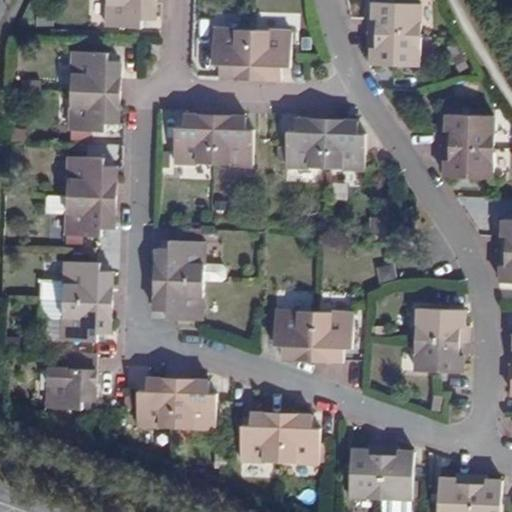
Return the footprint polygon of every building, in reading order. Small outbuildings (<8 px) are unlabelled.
[(153,19),(159,19),(159,0),(109,0),(108,27),(145,28),(145,19),(153,19)] [(373,32),(424,35),(426,3),(402,2),(394,2),(379,0),(378,16),(374,16),(373,32)] [(145,28),(153,28),(153,19),(145,19),(145,28)] [(225,76),(256,77),(257,29),(217,28),(216,63),(226,64),(225,71),(225,76)] [(286,65),(296,66),(296,30),(257,29),(256,77),(286,78),(286,74),(286,65)] [(399,64),(423,66),(424,35),(373,32),(372,46),(377,46),(376,63),(391,64),(399,64)] [(74,92),(122,94),(123,64),(119,64),(111,64),(111,54),(75,53),(74,92)] [(216,71),(225,71),(226,64),(216,63),(216,71)] [(286,74),(295,74),(296,66),(286,65),(286,74)] [(117,125),(121,125),(122,94),(74,92),(72,132),(108,134),(109,125),(117,125)] [(178,163),(218,164),(219,116),(188,115),(188,118),(188,127),(179,127),(178,163)] [(446,146),(498,148),(499,116),(475,115),(468,115),(452,115),(451,131),(447,130),(446,146)] [(218,164),(258,165),(259,130),(249,129),(250,121),(250,116),(219,116),(218,164)] [(179,127),(188,127),(188,118),(179,118),(179,127)] [(290,167),(330,168),(331,119),(302,119),(301,123),(301,131),(291,130),(290,167)] [(330,168),(369,169),(370,134),(361,133),(362,125),(362,120),(331,119),(330,168)] [(249,129),(259,130),(259,121),(250,121),(249,129)] [(291,130),(301,131),(301,123),(291,122),(291,130)] [(108,134),(116,134),(117,125),(109,125),(108,134)] [(361,133),(370,134),(370,125),(362,125),(361,133)] [(473,178),(498,179),(498,148),(446,146),(446,161),(450,161),(449,177),(465,178),(473,178)] [(69,196),(117,198),(118,167),(114,167),(107,167),(106,157),(70,156),(69,196)] [(112,227),(116,227),(117,198),(69,196),(68,235),(103,237),(104,227),(112,227)] [(502,250),(511,250),(511,218),(507,218),(507,235),(502,235),(502,250)] [(103,237),(112,237),(112,227),(104,227),(103,237)] [(158,276),(206,278),(207,239),(171,237),(171,247),(162,247),(159,247),(158,276)] [(162,247),(171,247),(171,237),(163,237),(162,247)] [(511,250),(502,250),(501,265),(506,265),(506,281),(511,281),(511,250)] [(65,298),(114,301),(115,271),(110,270),(102,270),(102,261),(66,259),(65,298)] [(102,270),(110,270),(111,261),(102,261),(102,270)] [(168,317),(204,318),(206,278),(158,276),(157,307),(161,308),(169,308),(168,317)] [(108,330),(113,330),(114,301),(65,298),(64,338),(100,340),(100,330),(108,330)] [(418,337),(468,340),(469,324),(465,324),(466,308),(451,307),(443,307),(419,306),(418,337)] [(160,317),(168,317),(169,308),(161,308),(160,317)] [(285,358),(315,359),(317,311),(277,309),(276,345),(285,345),(285,353),(285,358)] [(345,348),(355,348),(356,312),(317,311),(315,359),(345,360),(345,356),(345,348)] [(100,340),(108,340),(108,330),(100,330),(100,340)] [(463,371),(463,356),(468,355),(468,340),(418,337),(417,369),(441,370),(448,370),(463,371)] [(275,353),(285,353),(285,345),(276,345),(275,353)] [(345,356),(355,356),(355,348),(345,348),(345,356)] [(92,398),(97,398),(98,352),(71,351),(70,366),(49,366),(49,405),(84,407),(84,398),(92,398)] [(138,424),(178,425),(179,378),(149,376),(149,380),(149,388),(140,388),(138,424)] [(178,425),(217,426),(219,391),(210,391),(210,383),(210,379),(179,378),(178,425)] [(140,388),(149,388),(149,380),(140,380),(140,388)] [(210,391),(219,391),(219,383),(210,383),(210,391)] [(84,407),(92,407),(92,398),(84,398),(84,407)] [(243,458),(282,460),(284,412),(253,411),(253,414),(253,422),(245,422),(243,458)] [(282,460),(321,462),(323,426),(315,426),(315,418),(315,413),(284,412),(282,460)] [(245,422),(253,422),(253,414),(245,413),(245,422)] [(315,426),(323,426),(323,419),(315,418),(315,426)] [(353,493),(384,494),(386,442),(370,442),(370,446),(354,445),(354,461),(353,469),(353,493)] [(384,494),(415,495),(416,471),(417,464),(417,448),(401,447),(401,443),(386,442),(384,494)] [(439,511),(470,511),(473,474),(456,473),(456,476),(441,476),(440,490),(440,499),(439,511)] [(470,511),(501,511),(502,502),(503,494),(504,479),(487,478),(487,475),(473,474),(470,511)] [(431,499),(440,499),(440,490),(431,490),(431,499)] [(502,502),(511,502),(511,494),(503,494),(502,502)]
